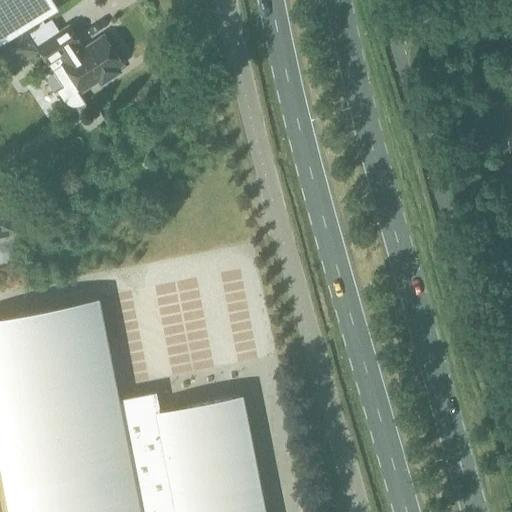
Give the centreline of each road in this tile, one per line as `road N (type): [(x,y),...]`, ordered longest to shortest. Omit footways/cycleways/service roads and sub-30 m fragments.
road 1 (primary): [(476,511),(340,0)]
road 2 (unclassified): [(360,511),(283,244),(225,0)]
road 3 (primary): [(265,0),(400,511)]
road 4 (residential): [(511,423),(384,0)]
